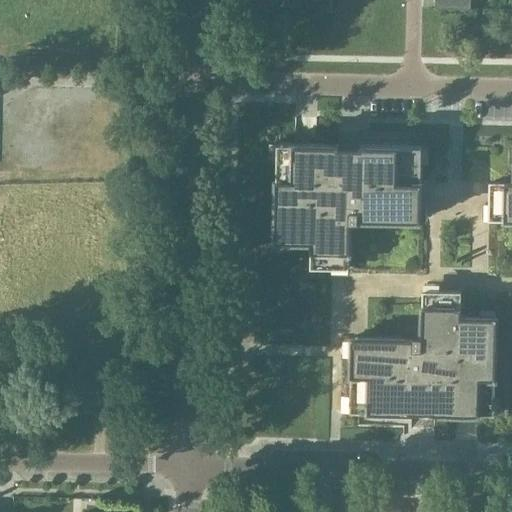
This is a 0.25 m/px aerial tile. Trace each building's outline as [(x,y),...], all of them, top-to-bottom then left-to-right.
[(434,0),(434,8),(469,9),(468,0),(434,0)] [(338,144),(277,143),(275,240),(311,241),(310,266),(349,267),(350,221),(358,222),(359,219),(420,220),(421,146),(360,145),(360,146),(349,146),(338,146),(338,144)] [(511,183),(488,183),(488,222),(511,222),(511,183)] [(460,291),(422,290),(421,336),(412,336),(412,339),(351,337),(349,412),(411,413),(411,412),(421,412),(432,412),(432,413),(494,415),(496,317),(460,317),(460,291)] [(0,374),(17,376),(18,354),(0,353),(0,374)]
